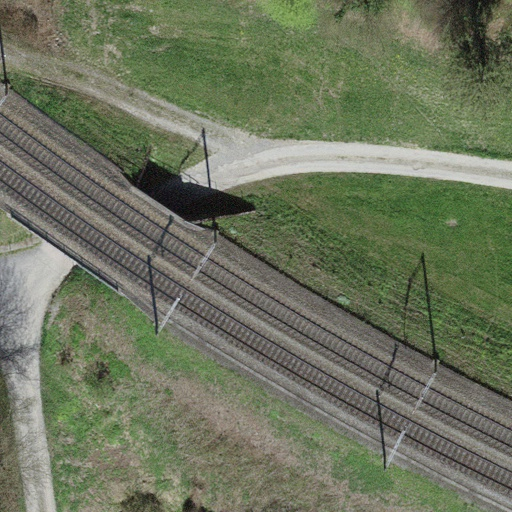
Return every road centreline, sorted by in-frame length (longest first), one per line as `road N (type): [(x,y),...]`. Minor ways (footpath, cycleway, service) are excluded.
road 1 (track): [(28,289),(68,250),(253,167),(356,157),(511,176)]
road 2 (track): [(285,161),(0,40)]
road 3 (track): [(28,289),(21,355),(43,511)]
